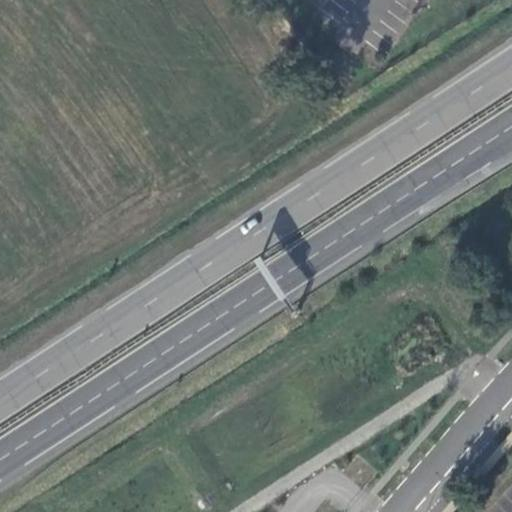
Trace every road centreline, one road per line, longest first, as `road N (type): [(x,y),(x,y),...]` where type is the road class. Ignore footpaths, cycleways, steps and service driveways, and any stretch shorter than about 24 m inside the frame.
road 1 (trunk): [(0,462),(511,128)]
road 2 (trunk): [(511,69),(0,403)]
road 3 (unclassified): [(407,511),(511,392)]
